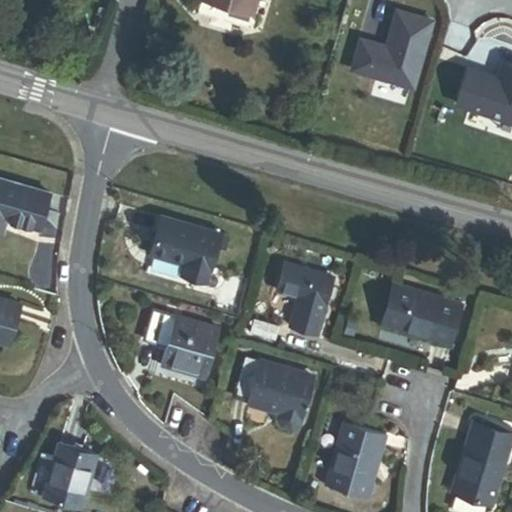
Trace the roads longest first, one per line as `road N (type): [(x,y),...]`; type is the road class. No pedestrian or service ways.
road 1 (tertiary): [(112,114),(511,229)]
road 2 (residential): [(96,361),(80,315),(78,269),(112,114)]
road 3 (residential): [(271,511),(195,470),(125,410),(96,361)]
